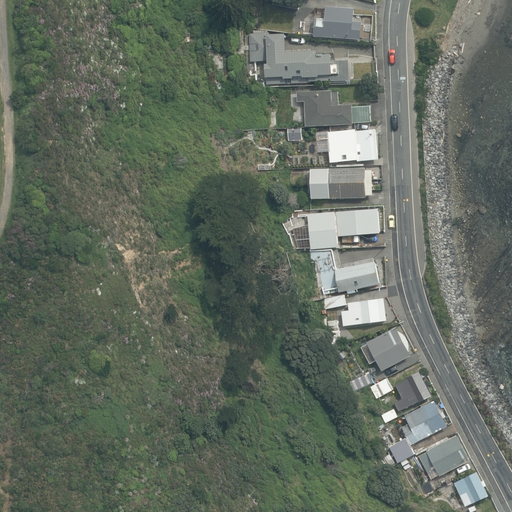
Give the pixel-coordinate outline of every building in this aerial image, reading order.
[(273,0),(273,4),(299,10),(300,0),(273,0)] [(315,36),(361,40),(362,22),(354,22),(355,9),(326,6),(325,19),(316,18),(315,36)] [(266,63),(267,82),(350,80),(350,58),(332,59),(331,53),(316,54),(316,50),(285,50),(285,33),(269,34),(269,32),(249,33),(250,60),(269,59),(269,63),(266,63)] [(333,92),(333,90),(298,92),(298,95),(294,95),(295,108),(305,107),(306,127),(354,125),(354,122),(371,122),(371,106),(353,107),(353,105),(339,106),(339,92),(333,92)] [(346,162),(346,166),(354,165),(353,161),(359,160),(359,162),(380,160),(377,130),(357,132),(357,129),(328,132),(331,164),(346,162)] [(312,169),(313,199),(367,198),(367,196),(373,196),(373,170),(367,170),(367,168),(312,169)] [(309,214),(312,249),(339,247),(339,236),(381,233),(379,209),(309,214)] [(318,260),(325,294),(340,291),(341,292),(381,284),(377,261),(375,262),(374,258),(336,266),(333,249),(311,251),(311,260),(318,260)] [(326,306),(326,309),(347,304),(345,295),(324,299),(325,304),(323,304),(324,307),(326,306)] [(344,318),(345,326),(387,321),(384,299),(349,303),(351,311),(341,313),(342,319),(344,318)] [(329,321),(330,331),(340,329),(338,320),(329,321)] [(367,343),(383,371),(412,355),(407,345),(410,343),(406,336),(403,338),(403,335),(402,333),(399,331),(397,327),(367,343)] [(395,403),(400,412),(434,395),(429,386),(431,385),(428,379),(425,381),(420,371),(406,379),(407,380),(397,385),(403,399),(395,403)] [(349,382),(353,391),(373,383),(369,373),(349,382)] [(371,387),(377,399),(394,390),(388,378),(371,387)] [(399,460),(400,462),(416,453),(411,445),(449,426),(448,425),(441,411),(441,408),(439,405),(437,403),(435,401),(410,414),(413,421),(402,428),(407,437),(390,446),(398,461),(399,460)] [(382,414),(386,423),(398,417),(395,409),(382,414)] [(421,485),(426,494),(440,487),(435,478),(470,460),(457,434),(429,449),(428,447),(418,452),(432,479),(421,485)] [(460,494),(466,506),(489,495),(485,486),(487,485),(484,480),(482,481),(478,471),(455,483),(457,487),(454,488),(458,495),(460,494)]
